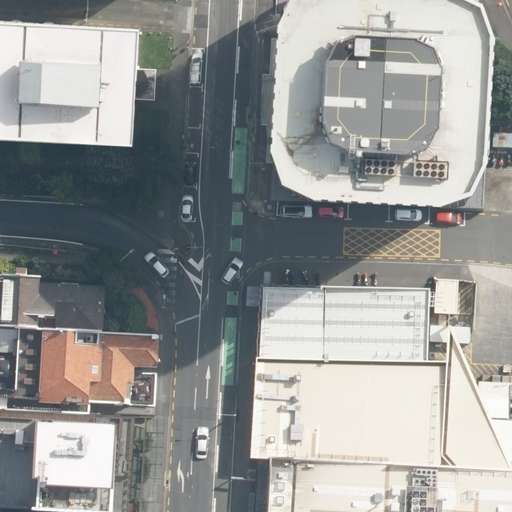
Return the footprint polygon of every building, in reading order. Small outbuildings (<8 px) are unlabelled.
[(492,10),(471,0),(296,0),(282,31),(275,157),(287,193),(320,209),(449,216),(481,204),(498,168),(504,43),(492,10)] [(19,26),(0,25),(0,144),(136,152),(140,33),(19,26)] [(95,287),(0,281),(0,325),(16,326),(14,393),(93,395),(94,354),(136,355),(137,323),(94,322),(95,287)] [(261,283),(257,356),(429,359),(432,287),(261,283)] [(511,511),(511,463),(450,324),(447,359),(429,359),(257,356),(248,511),(511,511)] [(0,511),(106,511),(110,414),(0,409),(0,511)]
